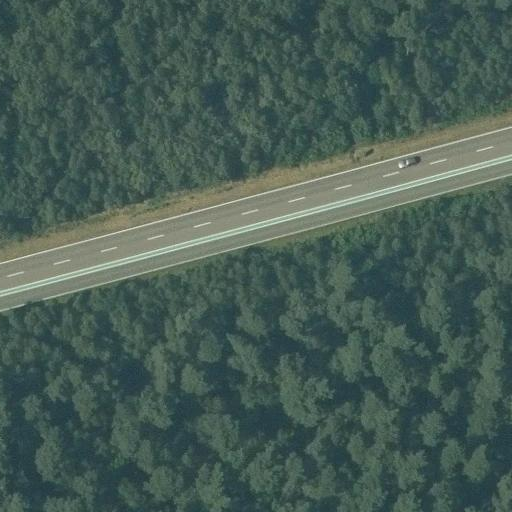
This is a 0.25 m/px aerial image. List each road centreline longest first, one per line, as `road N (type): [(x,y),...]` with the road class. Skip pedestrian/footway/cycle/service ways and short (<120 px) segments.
road 1 (trunk): [(511,142),(0,279)]
road 2 (trunk): [(0,298),(511,163)]
